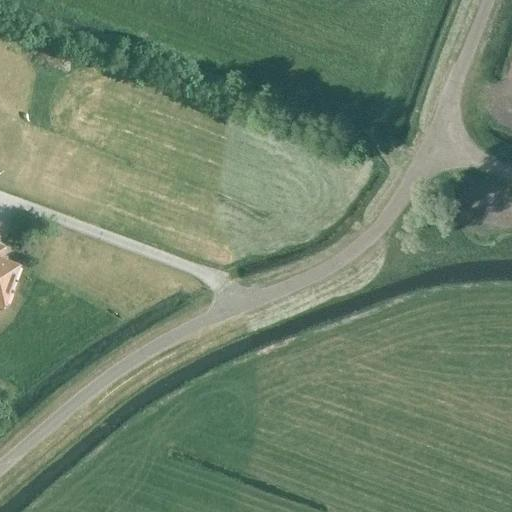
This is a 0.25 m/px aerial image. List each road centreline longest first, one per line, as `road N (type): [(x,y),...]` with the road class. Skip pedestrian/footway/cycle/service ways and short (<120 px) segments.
road 1 (unclassified): [(0,467),(154,345),(353,249),(406,192),(433,142)]
road 2 (unclassified): [(433,142),(487,0)]
